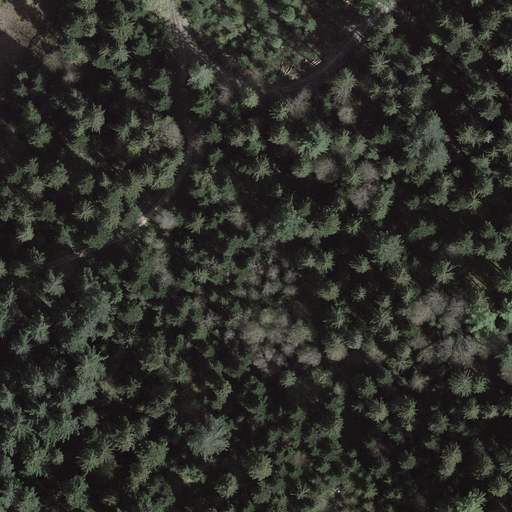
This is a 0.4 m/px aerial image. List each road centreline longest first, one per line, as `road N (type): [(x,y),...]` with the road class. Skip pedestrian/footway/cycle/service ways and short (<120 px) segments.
road 1 (track): [(511,469),(487,343),(496,289),(466,273),(447,280),(376,354),(331,358),(275,218),(242,182),(186,148)]
road 2 (track): [(176,0),(191,130),(167,192),(118,239),(0,286)]
road 3 (track): [(180,30),(229,80),(277,90),(303,81),(386,0)]
